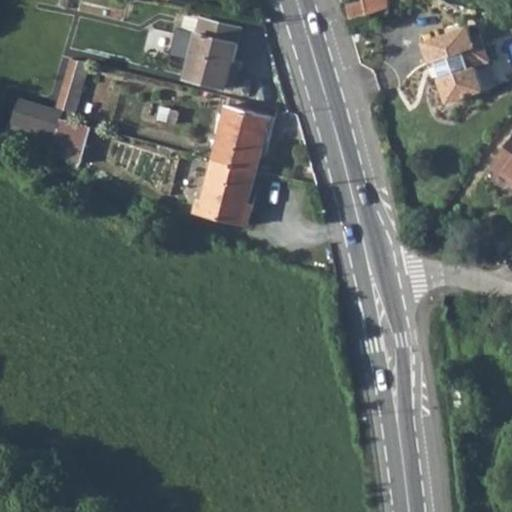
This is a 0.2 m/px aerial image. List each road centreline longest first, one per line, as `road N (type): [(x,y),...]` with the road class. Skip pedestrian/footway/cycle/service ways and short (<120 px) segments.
road 1 (tertiary): [(373,279),(297,0)]
road 2 (tertiary): [(373,279),(409,511)]
road 3 (residential): [(373,279),(447,272),(511,294)]
